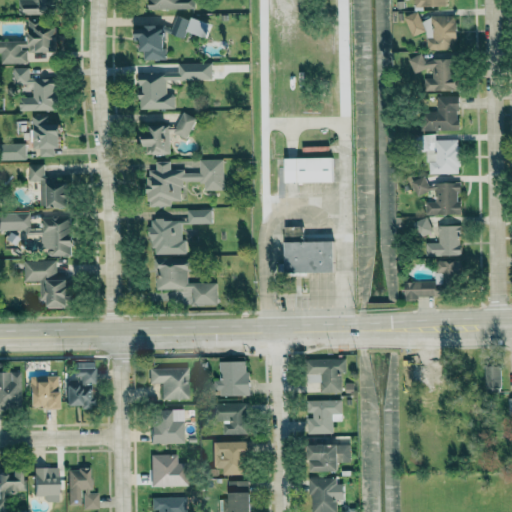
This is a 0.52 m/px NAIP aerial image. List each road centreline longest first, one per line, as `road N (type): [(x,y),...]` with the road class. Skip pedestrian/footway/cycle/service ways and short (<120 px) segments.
road 1 (secondary): [(0,336),(511,326)]
road 2 (residential): [(114,334),(96,0)]
road 3 (residential): [(490,0),(495,327)]
road 4 (residential): [(278,331),(282,511)]
road 5 (residential): [(122,511),(120,334)]
road 6 (residential): [(0,441),(122,439)]
